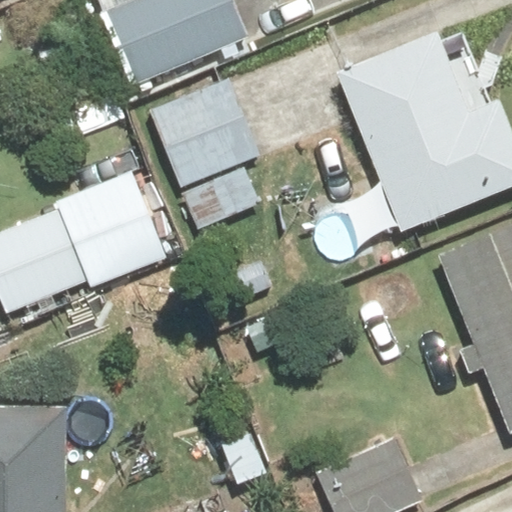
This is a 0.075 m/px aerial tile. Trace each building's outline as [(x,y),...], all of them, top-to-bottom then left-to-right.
[(40,0),(0,0),(0,22),(43,7),(40,0)] [(245,0),(140,0),(110,13),(142,87),(261,36),(245,0)] [(433,38),(335,78),(400,234),(511,188),(511,137),(498,104),(466,117),(433,38)] [(236,80),(153,115),(205,232),(266,204),(248,164),(268,156),(236,80)] [(141,172),(0,234),(0,301),(11,327),(177,254),(141,172)] [(511,230),(436,260),(470,346),(457,351),(468,378),(481,373),(508,442),(511,440),(511,230)] [(0,511),(60,511),(61,411),(0,410),(0,511)] [(403,435),(318,473),(335,511),(407,511),(433,501),(403,435)] [(225,511),(217,491),(166,511),(225,511)]
